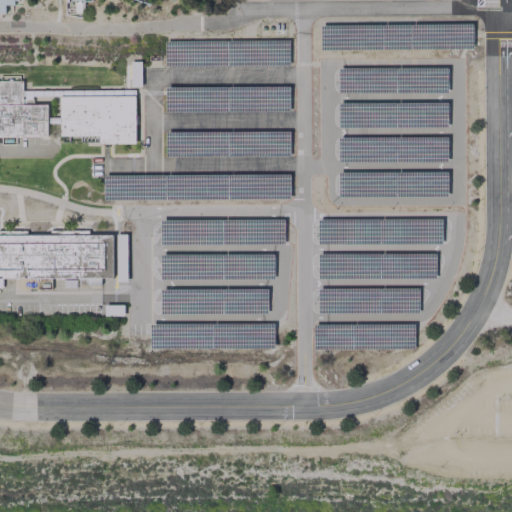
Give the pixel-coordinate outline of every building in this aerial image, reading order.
[(0,0),(14,0),(14,5),(5,5),(5,13),(0,13),(0,0)] [(140,61),(129,62),(130,87),(140,86),(140,61)] [(0,81),(22,81),(22,104),(47,104),(47,136),(0,136),(0,81)] [(59,96),(135,96),(135,143),(99,144),(99,136),(60,136),(59,96)] [(0,235),(112,235),(113,278),(0,278),(0,235)]
